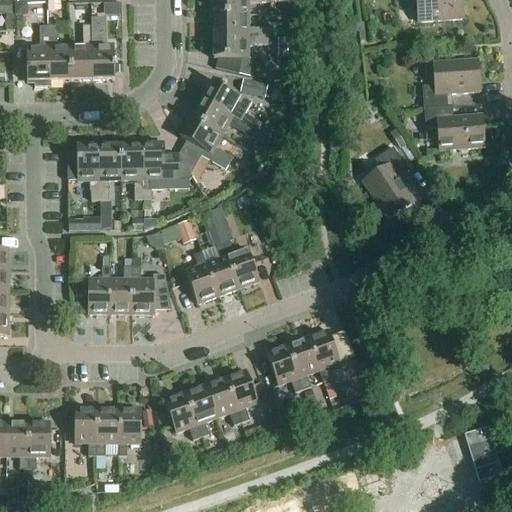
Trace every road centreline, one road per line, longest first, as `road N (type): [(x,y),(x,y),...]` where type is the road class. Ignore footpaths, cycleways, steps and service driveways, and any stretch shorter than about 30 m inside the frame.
road 1 (residential): [(46,352),(171,350),(341,290),(487,198),(511,170)]
road 2 (residential): [(46,352),(32,114)]
road 3 (residential): [(32,114),(114,110),(152,89),(162,65),(162,0)]
